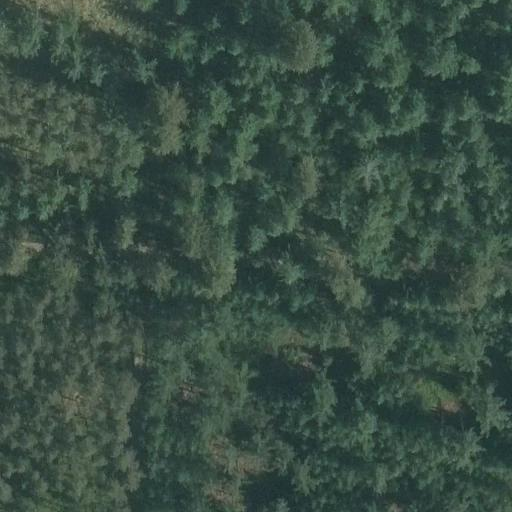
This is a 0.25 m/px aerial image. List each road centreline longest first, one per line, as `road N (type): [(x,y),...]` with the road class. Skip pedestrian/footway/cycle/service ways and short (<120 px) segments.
road 1 (track): [(0,247),(511,285)]
road 2 (track): [(138,511),(160,0)]
